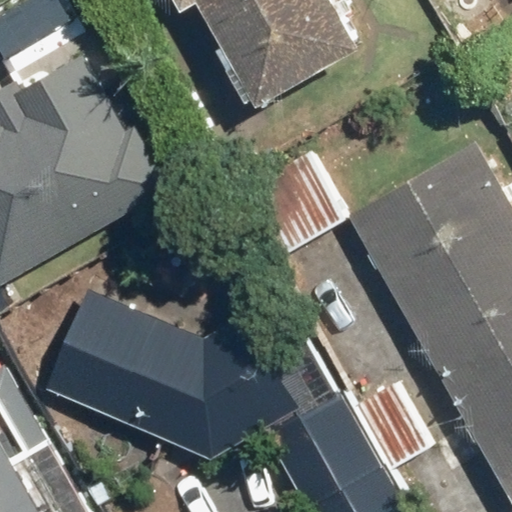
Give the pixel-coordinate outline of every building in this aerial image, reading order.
[(188,0),(192,5),(200,0),(209,0),(267,99),(373,38),(350,0),(188,0)] [(19,79),(0,89),(0,112),(4,119),(0,120),(0,280),(178,180),(145,122),(134,129),(90,52),(25,89),(19,79)] [(511,180),(487,138),(357,211),(511,483),(511,180)] [(353,217),(318,149),(238,190),(274,257),(353,217)] [(209,331),(88,283),(48,384),(219,452),(307,402),(253,306),(209,331)] [(420,511),(348,389),(275,431),(321,511),(420,511)] [(57,511),(0,409),(0,511),(57,511)]
